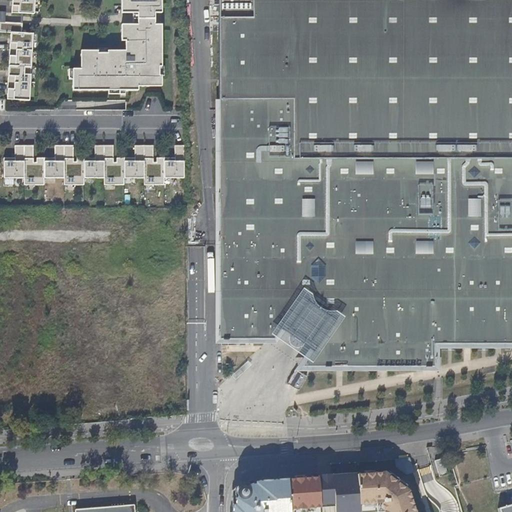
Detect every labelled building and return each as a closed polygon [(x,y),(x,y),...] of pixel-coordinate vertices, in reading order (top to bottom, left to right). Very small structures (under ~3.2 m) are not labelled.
[(11,0),(11,14),(33,15),(34,0),(11,0)] [(122,0),(123,14),(134,14),(134,26),(122,25),(122,42),(126,42),(126,52),(108,51),(108,54),(99,54),(99,51),(81,51),(81,69),(73,69),(73,79),(73,91),(138,92),(138,88),(162,88),(162,77),(159,77),(160,45),(162,45),(163,26),(156,26),(156,15),(163,15),(163,0),(122,0)] [(511,0),(212,0),(218,343),(274,343),(290,355),(311,372),(339,372),(434,372),(433,347),(511,347),(511,0)] [(23,24),(0,23),(0,33),(10,34),(22,34),(23,24)] [(22,34),(10,34),(9,50),(32,52),(33,35),(22,34)] [(32,52),(9,50),(8,67),(31,68),(32,52)] [(31,68),(8,67),(7,84),(30,85),(31,68)] [(30,85),(7,84),(6,101),(29,102),(30,85)] [(94,160),(83,160),(83,179),(103,179),(103,147),(94,148),(94,160)] [(113,147),(103,147),(103,179),(103,186),(123,186),(123,179),(123,159),(116,160),(116,164),(113,164),(113,147)] [(134,160),(123,159),(123,179),(143,179),(143,147),(134,147),(134,160)] [(153,147),(143,147),(143,179),(143,185),(163,185),(163,178),(163,159),(156,159),(156,164),(153,164),(153,147)] [(174,159),(163,159),(163,178),(184,178),(183,147),(174,147),(174,159)] [(23,180),(23,148),(14,148),(14,161),(3,161),(3,180),(23,180)] [(33,148),(23,148),(23,180),(23,187),(43,186),(43,180),(43,160),(36,161),(36,165),(33,165),(33,148)] [(54,160),(43,160),(43,180),(63,180),(63,148),(54,148),(54,160)] [(73,148),(63,148),(63,180),(63,186),(83,186),(83,179),(83,160),(76,160),(76,164),(73,165),(73,148)] [(440,478),(448,475),(443,458),(435,460),(440,478)] [(413,511),(408,492),(383,473),(249,482),(240,484),(233,492),(230,501),(229,511),(413,511)] [(132,511),(132,503),(78,507),(78,511),(132,511)]
